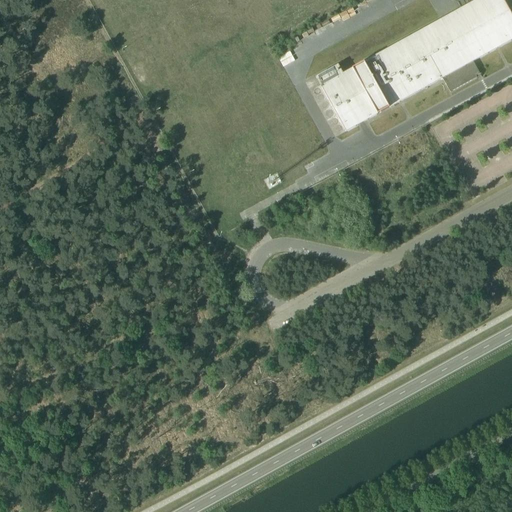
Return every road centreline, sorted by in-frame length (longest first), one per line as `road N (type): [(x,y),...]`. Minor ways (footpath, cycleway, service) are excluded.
road 1 (secondary): [(188,511),(511,333)]
road 2 (unclassified): [(382,262),(267,247),(256,258),(253,284),(271,305),(298,303)]
road 3 (unclassified): [(365,511),(511,431)]
road 4 (unclassified): [(382,262),(511,191)]
road 5 (track): [(151,118),(86,0)]
